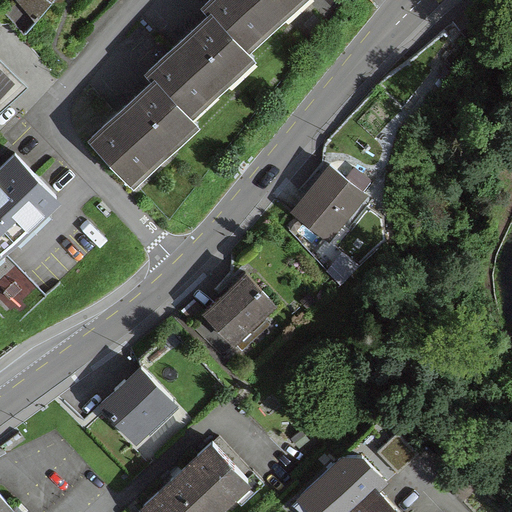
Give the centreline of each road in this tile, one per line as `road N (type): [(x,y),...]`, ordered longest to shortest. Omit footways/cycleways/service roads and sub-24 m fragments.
road 1 (secondary): [(411,0),(184,268)]
road 2 (residential): [(140,0),(78,70),(61,117),(70,141),(184,268)]
road 3 (secondary): [(184,268),(0,409)]
